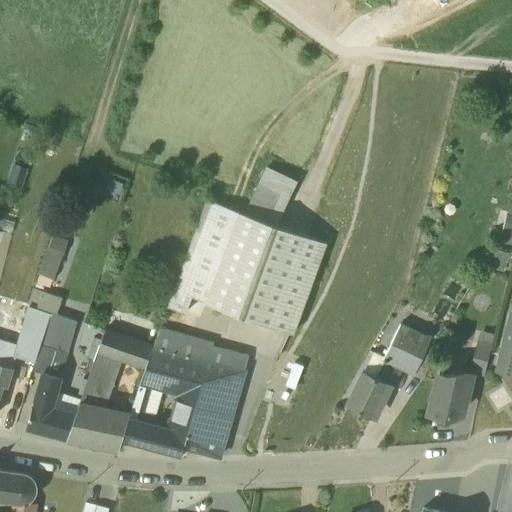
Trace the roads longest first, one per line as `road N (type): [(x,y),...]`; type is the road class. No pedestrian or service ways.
road 1 (residential): [(0,446),(139,471),(264,473),(511,457)]
road 2 (track): [(511,81),(359,66),(263,0)]
road 3 (unknown): [(264,473),(275,333)]
